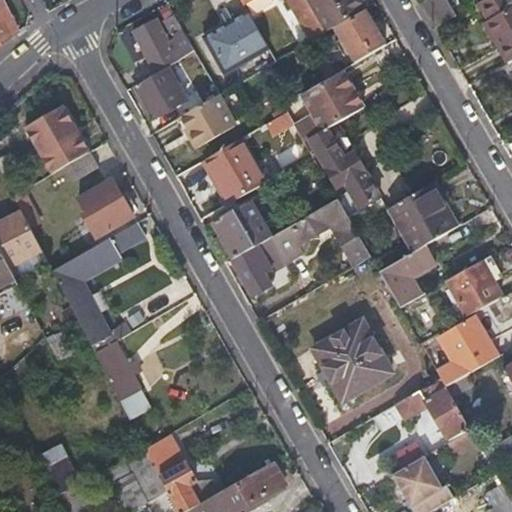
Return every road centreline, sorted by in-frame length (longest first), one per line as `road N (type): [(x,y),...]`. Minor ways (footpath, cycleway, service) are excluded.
road 1 (residential): [(67,25),(346,511)]
road 2 (residential): [(394,0),(511,202)]
